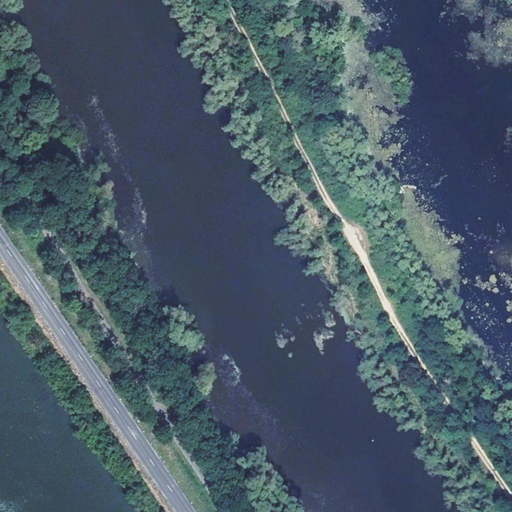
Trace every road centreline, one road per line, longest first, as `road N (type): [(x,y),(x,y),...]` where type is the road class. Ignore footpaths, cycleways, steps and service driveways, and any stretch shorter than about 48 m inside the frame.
road 1 (track): [(224,0),(404,337),(511,500)]
road 2 (tertiary): [(0,240),(185,511)]
